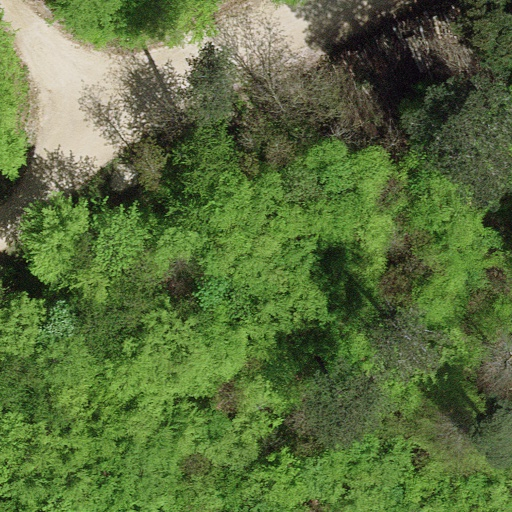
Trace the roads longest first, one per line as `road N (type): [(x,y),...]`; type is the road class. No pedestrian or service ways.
road 1 (track): [(86,98),(315,0)]
road 2 (track): [(0,235),(44,187),(86,98)]
road 3 (track): [(3,0),(86,98)]
